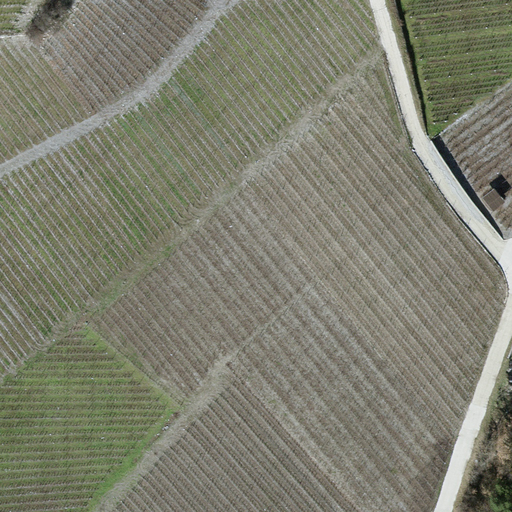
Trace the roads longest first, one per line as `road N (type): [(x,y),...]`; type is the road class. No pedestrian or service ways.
road 1 (track): [(511,268),(489,247),(416,136),(375,0)]
road 2 (track): [(441,511),(511,304)]
